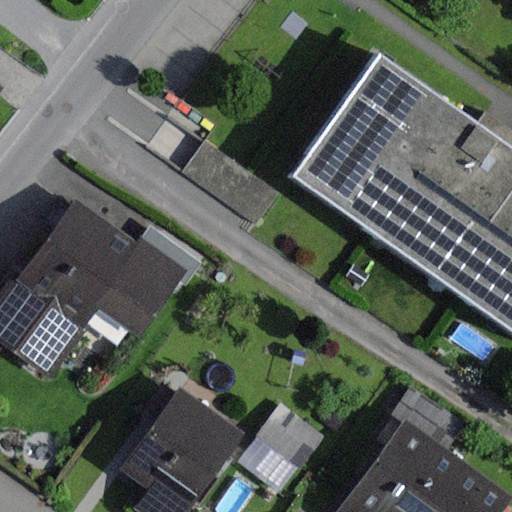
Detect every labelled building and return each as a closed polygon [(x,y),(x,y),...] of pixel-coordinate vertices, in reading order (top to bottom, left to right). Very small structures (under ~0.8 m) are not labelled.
[(511,142),(508,139),(387,54),(300,177),(511,326),(511,142)] [(149,234),(142,244),(85,202),(0,316),(0,325),(56,366),(107,297),(144,325),(189,264),(149,234)] [(420,511),(460,457),(448,449),(469,420),(433,395),(418,384),(398,412),(412,422),(347,511),(420,511)] [(160,429),(134,464),(158,482),(143,501),(158,511),(185,511),(245,432),(189,390),(160,429)] [(328,433),(289,404),(250,456),(289,486),(328,433)] [(494,511),(509,492),(460,457),(420,511),(494,511)]
